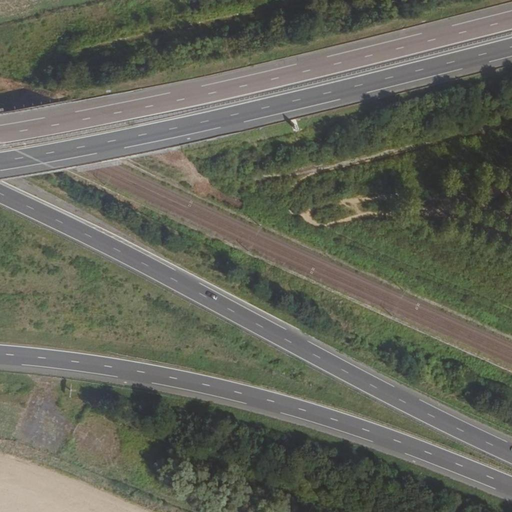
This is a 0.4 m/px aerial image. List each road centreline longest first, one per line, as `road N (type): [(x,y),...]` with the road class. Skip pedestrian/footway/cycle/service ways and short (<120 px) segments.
road 1 (motorway): [(511,453),(0,192)]
road 2 (motorway): [(0,355),(148,374),(264,400),(511,487)]
road 3 (motorway): [(0,162),(292,103),(511,47)]
road 4 (motorway): [(511,19),(193,97),(0,133)]
road 5 (track): [(322,0),(81,52)]
